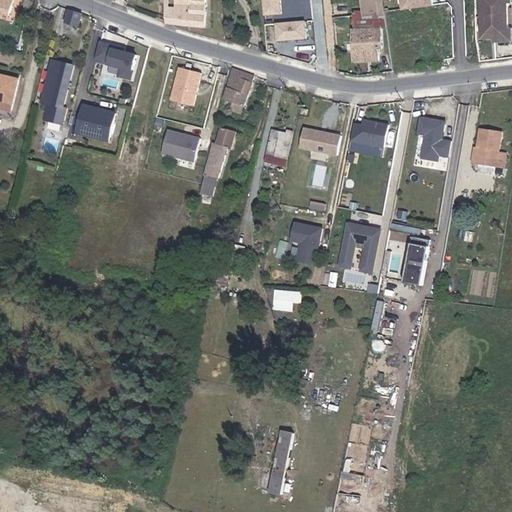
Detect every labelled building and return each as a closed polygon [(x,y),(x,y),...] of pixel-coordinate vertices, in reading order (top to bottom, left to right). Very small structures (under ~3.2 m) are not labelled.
[(12,0),(0,0),(0,12),(9,16),(12,0)] [(170,0),(165,0),(167,21),(168,24),(206,30),(208,5),(205,5),(205,0),(177,0),(177,6),(171,6),(170,0)] [(262,0),(265,18),(283,15),(280,0),(262,0)] [(387,30),(383,0),(361,0),(362,10),(354,12),(355,28),(352,29),(356,63),(380,62),(379,49),(384,49),(382,30),(387,30)] [(435,6),(433,0),(404,0),(406,10),(435,6)] [(484,0),(485,39),(511,39),(511,30),(511,4),(511,0),(484,0)] [(76,40),(82,14),(70,11),(64,37),(76,40)] [(302,38),(301,21),(272,23),(274,40),(284,39),(284,36),(291,36),(292,39),(302,38)] [(497,39),(497,42),(511,41),(511,29),(511,30),(511,39),(497,39)] [(125,50),(100,44),(95,62),(121,68),(119,77),(130,80),(136,56),(124,53),(125,50)] [(63,62),(49,121),(57,123),(60,107),(65,108),(75,66),(63,62)] [(193,105),(202,73),(180,67),(172,100),(193,105)] [(253,77),(233,69),(225,98),(231,100),(229,109),(243,113),(253,77)] [(19,79),(0,74),(0,99),(14,102),(19,79)] [(0,107),(12,110),(14,102),(0,99),(0,107)] [(64,125),(68,109),(65,108),(60,107),(57,123),(64,125)] [(101,109),(99,114),(84,110),(78,133),(110,141),(117,113),(101,109)] [(422,121),(419,137),(427,139),(423,162),(440,165),(441,159),(451,161),(453,145),(443,144),(446,125),(422,121)] [(386,152),(390,130),(365,124),(364,129),(356,128),(352,145),(386,152)] [(232,149),(237,132),(222,128),(218,144),(213,142),(204,175),(206,175),(202,193),(213,196),(218,178),(220,179),(228,148),(232,149)] [(293,134),(273,128),(268,150),(288,155),(293,134)] [(502,132),(482,129),(479,147),(476,163),(479,164),(478,169),(479,172),(494,174),(496,167),(503,168),(506,153),(499,152),(502,132)] [(195,162),(201,138),(168,130),(162,154),(195,162)] [(339,159),(343,140),(305,132),(302,151),(339,159)] [(288,155),(268,150),(265,160),(286,165),(288,155)] [(313,183),(324,185),(329,166),(318,163),(313,183)] [(354,264),(358,244),(368,247),(364,266),(375,268),(382,233),(370,231),(369,233),(362,231),(363,229),(350,227),(343,261),(354,264)] [(292,245),(302,247),(298,266),(316,269),(323,233),(296,228),(292,245)] [(424,288),(433,242),(415,239),(406,284),(424,288)] [(352,271),(354,264),(343,261),(342,269),(352,271)] [(274,309),(294,310),(295,302),(302,303),(303,291),(275,289),(274,309)] [(294,433),(283,430),(272,491),(283,492),(294,433)] [(342,470),(338,490),(361,495),(366,475),(342,470)]
